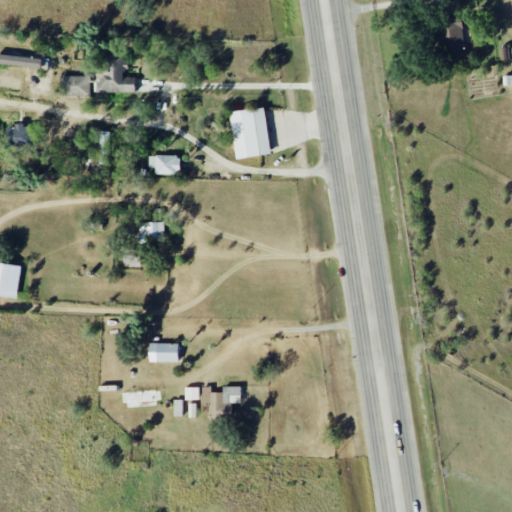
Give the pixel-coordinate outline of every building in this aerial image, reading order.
[(467,55),(461,17),(441,20),(447,59),(467,55)] [(98,92),(135,93),(135,77),(127,77),(127,52),(98,52),(98,92)] [(0,63),(41,69),(42,60),(0,53),(0,63)] [(90,76),(61,76),(61,97),(90,97),(90,76)] [(266,108),(231,112),(235,159),(271,155),(266,108)] [(9,147),(35,146),(34,125),(8,126),(9,147)] [(111,132),(101,131),(100,165),(110,165),(111,132)] [(156,174),(181,174),(181,156),(150,155),(150,167),(156,167),(156,174)] [(164,222),(140,223),(140,240),(165,239),(164,222)] [(21,265),(0,263),(0,296),(18,298),(21,265)] [(150,363),(179,363),(179,344),(150,344),(150,363)] [(186,400),(199,400),(200,387),(186,387),(186,400)] [(241,387),(223,387),(223,393),(211,393),(211,387),(202,387),(202,404),(210,404),(210,414),(232,414),(232,403),(241,404),(241,387)] [(182,417),(183,400),(175,400),(174,416),(182,417)]
